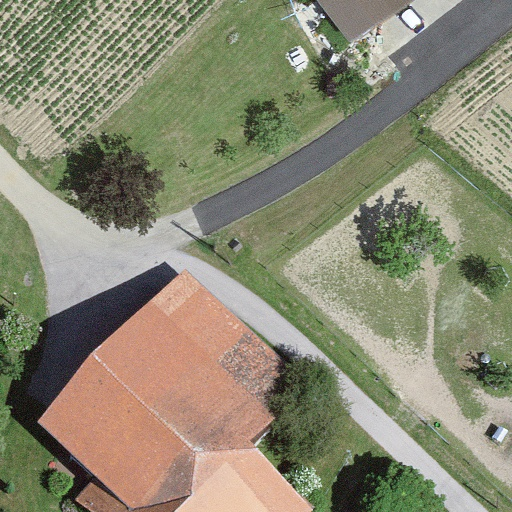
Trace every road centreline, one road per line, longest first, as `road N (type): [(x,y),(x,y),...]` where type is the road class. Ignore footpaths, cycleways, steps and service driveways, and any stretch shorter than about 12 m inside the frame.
road 1 (residential): [(87,231),(162,236),(289,172),(511,5)]
road 2 (residential): [(469,511),(223,281),(87,231)]
